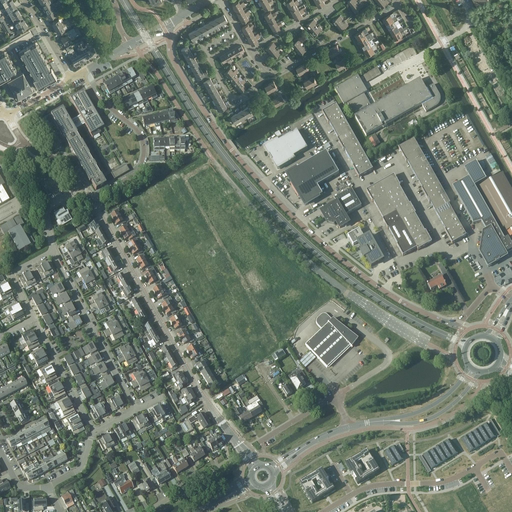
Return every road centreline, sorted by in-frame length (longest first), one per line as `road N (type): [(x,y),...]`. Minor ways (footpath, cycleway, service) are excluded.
road 1 (unclassified): [(491,284),(452,324),(401,301),(332,251),(219,134),(170,54),(163,26)]
road 2 (residential): [(237,443),(91,199)]
road 3 (residential): [(323,511),(379,485),(454,478),(500,452)]
road 4 (residential): [(135,409),(52,251)]
road 5 (residential): [(82,73),(138,132),(144,155),(133,174),(91,199)]
road 6 (residential): [(270,75),(398,4)]
road 7 (unclassified): [(442,244),(396,163),(358,186)]
road 8 (unclassified): [(442,244),(400,264),(358,186)]
road 9 (residential): [(270,75),(235,98),(225,94),(209,55),(242,38)]
road 10 (unclassified): [(333,396),(387,359),(342,311)]
road 11 (secondary): [(369,422),(426,420),(460,398),(479,372)]
road 12 (residential): [(93,431),(33,319)]
